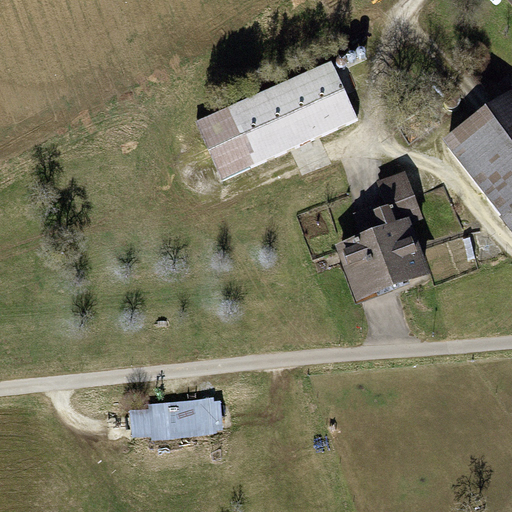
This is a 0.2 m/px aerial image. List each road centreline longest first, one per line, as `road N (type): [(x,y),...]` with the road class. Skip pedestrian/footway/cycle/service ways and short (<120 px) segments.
road 1 (unclassified): [(307,357),(0,389)]
road 2 (residential): [(511,342),(307,357)]
